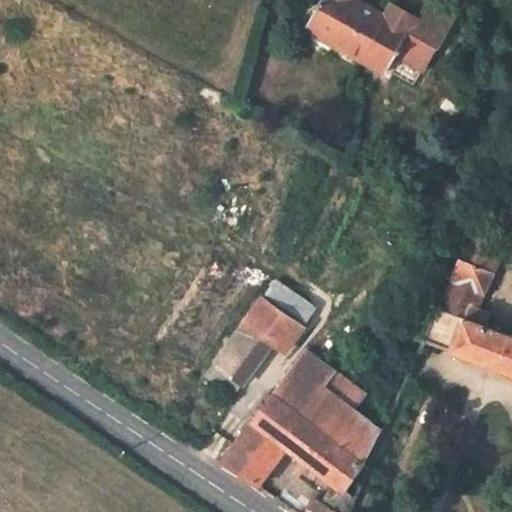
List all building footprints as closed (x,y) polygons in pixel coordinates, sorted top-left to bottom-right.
[(354,0),(320,0),(307,27),(362,57),(385,16),(354,0)] [(419,67),(440,31),(391,4),(385,16),(362,57),(385,70),(395,53),(419,67)] [(329,169),(278,253),(307,270),(358,186),(329,169)] [(484,291),(501,253),(471,231),(469,231),(449,277),(484,291)] [(478,304),(484,291),(449,277),(439,303),(466,313),(471,301),(478,304)] [(285,350),(302,327),(261,298),(216,361),(244,381),(273,342),(285,350)] [(511,371),(511,335),(484,324),(490,309),(478,304),(471,301),(466,313),(439,303),(424,338),(511,371)] [(352,406),(363,390),(307,350),(254,420),(283,442),(338,484),(323,504),(316,499),(307,511),(345,511),(353,495),(344,488),(364,460),(380,428),(352,406)] [(233,395),(244,381),(216,361),(206,375),(233,395)] [(254,420),(239,440),(268,462),(283,442),(254,420)] [(253,482),(268,462),(239,440),(223,462),(253,482)]
